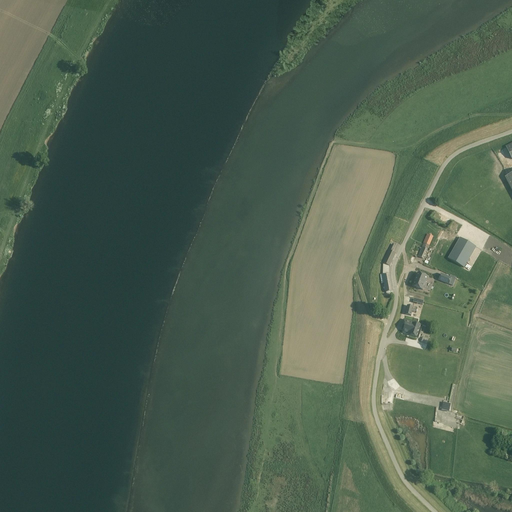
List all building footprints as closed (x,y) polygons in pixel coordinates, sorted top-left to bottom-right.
[(423,244),(429,247),(433,237),(427,234),(423,244)] [(476,247),(460,238),(448,259),(464,268),(476,247)] [(429,247),(423,244),(418,257),(423,259),(427,249),(428,250),(429,247)] [(393,252),(389,251),(383,264),(390,267),(396,254),(393,252)] [(428,277),(418,273),(412,286),(422,290),(428,277)] [(385,276),(383,276),(383,274),(380,275),(382,284),(384,283),(386,293),(393,292),(390,275),(385,276)] [(451,278),(441,274),(439,280),(449,284),(451,278)] [(405,325),(403,333),(410,335),(410,336),(416,338),(418,338),(420,335),(418,334),(421,325),(404,320),(402,324),(405,325)] [(450,404),(442,402),(441,410),(448,411),(450,404)] [(455,421),(462,423),(465,416),(458,414),(455,421)]
